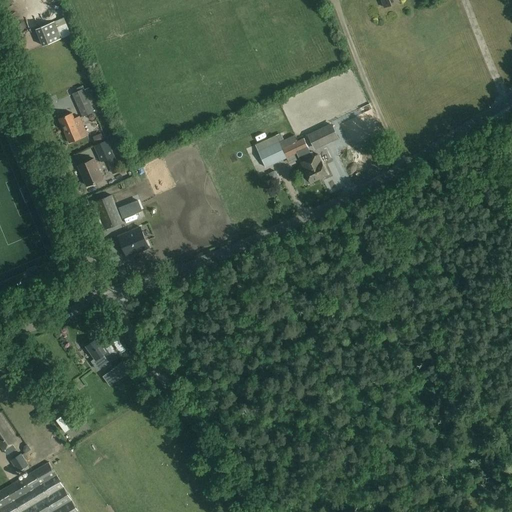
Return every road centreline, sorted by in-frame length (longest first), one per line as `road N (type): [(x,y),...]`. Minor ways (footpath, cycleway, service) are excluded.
road 1 (tertiary): [(112,296),(353,195),(511,97)]
road 2 (unclassified): [(105,299),(0,48)]
road 3 (unclassified): [(112,296),(254,511)]
road 4 (unknown): [(381,179),(313,11)]
